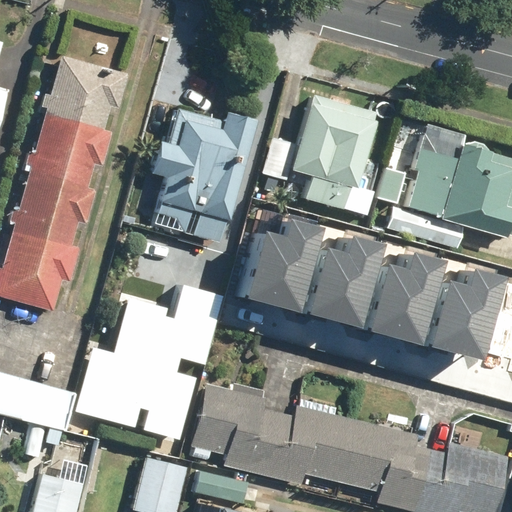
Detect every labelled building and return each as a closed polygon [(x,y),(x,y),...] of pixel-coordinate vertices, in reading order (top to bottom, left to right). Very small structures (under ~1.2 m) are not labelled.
[(112,71),(54,55),(0,247),(0,297),(45,310),(112,71)] [(367,120),(301,101),(281,169),(301,175),(294,198),(336,210),(343,186),(348,188),(367,120)] [(215,120),(171,108),(162,143),(152,140),(143,172),(157,176),(144,223),(213,242),(219,220),(222,221),(250,120),(218,111),(215,120)] [(455,144),(414,131),(403,167),(408,169),(396,206),(499,237),(500,234),(507,236),(511,220),(511,212),(506,210),(511,189),(511,159),(481,150),(474,141),(466,139),(455,144)] [(395,172),(376,167),(368,198),(387,203),(395,172)] [(460,228),(383,206),(377,226),(455,249),(460,228)] [(248,231),(229,296),(285,313),(311,225),(276,215),(269,237),(248,231)] [(310,246),(291,311),(347,327),(372,240),(337,230),(331,252),(310,246)] [(148,235),(140,258),(159,265),(167,241),(148,235)] [(369,263),(350,328),(406,344),(432,256),(397,246),(391,269),(369,263)] [(430,278),(411,344),(467,360),(492,272),(458,262),(451,284),(430,278)] [(90,348),(73,409),(176,439),(194,376),(173,370),(176,359),(197,365),(217,297),(178,286),(171,310),(126,297),(109,353),(90,348)] [(66,389),(0,372),(0,413),(56,428),(66,389)] [(257,396),(199,383),(184,443),(222,453),(220,463),(298,482),(300,473),(375,491),(372,502),(413,511),(454,511),(455,510),(465,511),(490,511),(504,456),(444,442),(442,451),(411,443),(414,434),(287,404),(284,415),(254,407),(257,396)] [(173,511),(184,466),(142,456),(129,508),(145,511),(173,511)] [(245,480),(195,469),(190,491),(240,502),(245,480)] [(69,511),(77,484),(34,472),(23,511),(24,511),(69,511)]
